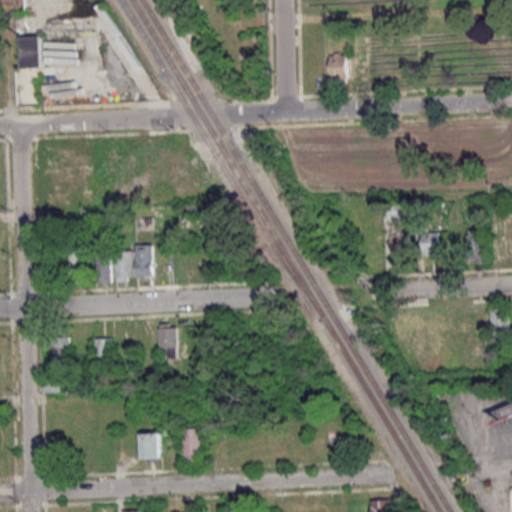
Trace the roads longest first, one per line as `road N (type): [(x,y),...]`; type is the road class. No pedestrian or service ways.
road 1 (residential): [(511,101),(20,125)]
road 2 (residential): [(28,511),(20,125)]
road 3 (residential): [(388,476),(28,493)]
road 4 (residential): [(25,306),(291,295)]
road 5 (residential): [(353,293),(511,287)]
